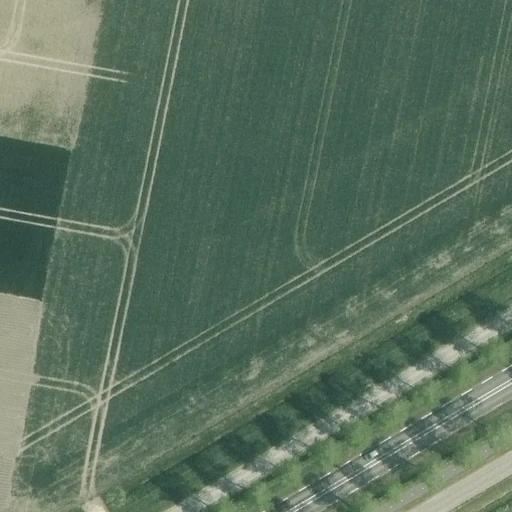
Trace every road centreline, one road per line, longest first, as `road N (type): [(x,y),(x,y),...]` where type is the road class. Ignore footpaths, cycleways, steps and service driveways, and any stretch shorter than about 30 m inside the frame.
road 1 (unclassified): [(175,511),(511,312)]
road 2 (primary): [(293,511),(511,383)]
